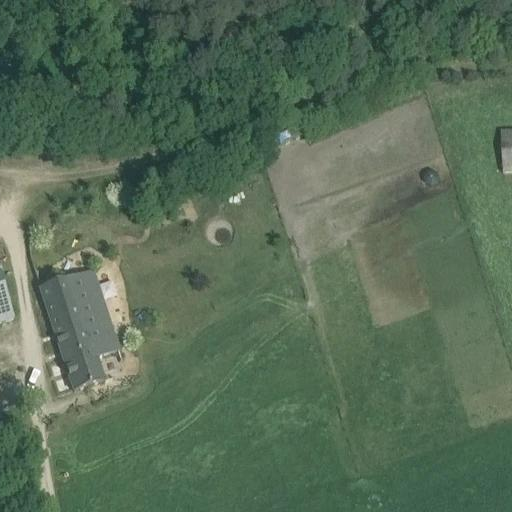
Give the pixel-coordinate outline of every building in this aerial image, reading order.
[(259,156),(305,136),(301,127),(255,147),(259,156)] [(511,133),(501,134),(503,176),(511,175),(511,133)] [(232,225),(212,220),(207,238),(228,244),(232,225)] [(40,291),(73,394),(104,384),(96,360),(117,353),(110,330),(102,333),(84,277),(40,291)] [(0,325),(13,321),(0,279),(0,325)]
